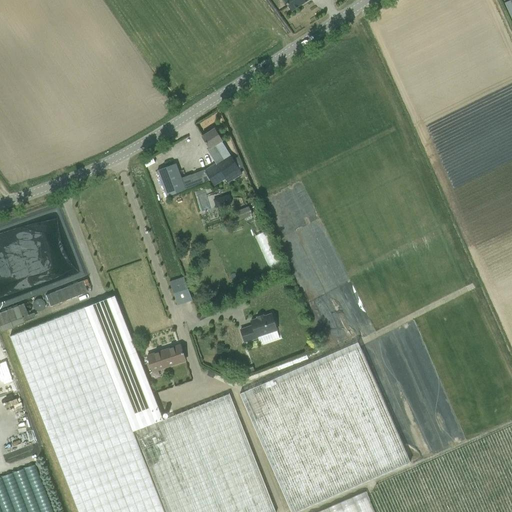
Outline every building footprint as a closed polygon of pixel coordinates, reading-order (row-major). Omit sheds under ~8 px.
[(283,0),(291,11),(308,0),(283,0)] [(205,170),(181,178),(186,190),(211,180),(214,186),(239,170),(236,165),(221,142),(222,141),(219,137),(214,128),(202,136),(207,145),(209,149),(207,150),(216,164),(205,171),(205,170)] [(176,163),(156,171),(166,197),(186,190),(181,178),(176,163)] [(230,194),(223,196),(226,204),(232,202),(230,194)] [(248,207),(231,214),(234,222),(252,215),(248,207)] [(184,276),(169,282),(177,306),(192,300),(184,276)] [(78,283),(46,295),(50,306),(83,294),(78,283)] [(275,511),(228,393),(162,419),(114,296),(9,337),(77,511),(275,511)] [(0,327),(2,332),(24,323),(22,317),(28,315),(24,304),(0,312),(0,327)] [(240,330),(243,339),(245,343),(257,339),(257,337),(276,330),(271,314),(263,317),(263,315),(257,317),(257,319),(250,321),(252,326),(240,330)] [(324,357),(239,394),(240,394),(291,511),(295,511),(410,462),(359,346),(357,342),(324,357)] [(185,361),(183,355),(180,345),(147,356),(150,366),(153,372),(185,361)] [(16,417),(19,427),(32,422),(29,412),(16,417)] [(0,511),(59,511),(44,466),(0,480),(0,511)] [(377,511),(371,496),(326,511),(377,511)]
